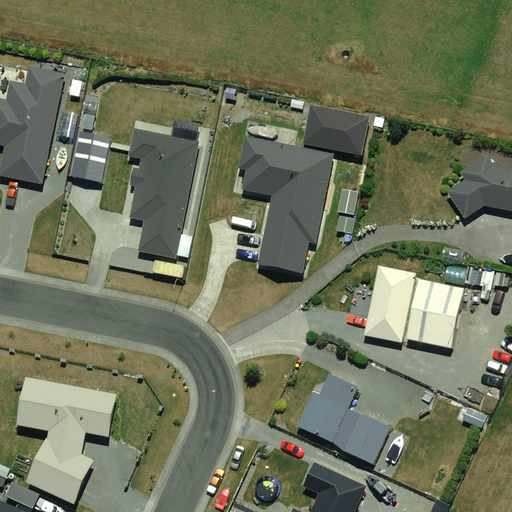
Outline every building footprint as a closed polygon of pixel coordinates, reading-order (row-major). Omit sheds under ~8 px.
[(0,143),(5,145),(0,171),(0,175),(42,183),(63,73),(28,67),(25,82),(11,79),(7,100),(0,98),(0,143)] [(362,155),(369,116),(310,105),(302,144),(362,155)] [(199,142),(134,129),(128,156),(140,159),(139,168),(133,167),(130,185),(136,186),(130,217),(145,220),(138,251),(176,258),(199,142)] [(110,137),(79,131),(71,175),(102,181),(110,137)] [(335,153),(246,135),(240,167),(247,168),(243,188),(272,194),(257,266),(304,275),(310,244),(317,246),(335,153)] [(511,211),(511,166),(493,163),(487,155),(460,172),(465,180),(447,191),(464,218),(484,206),(511,211)] [(358,220),(342,217),(339,235),(354,238),(358,220)] [(414,273),(377,265),(362,336),(404,344),(405,339),(451,349),(463,289),(413,278),(414,273)] [(313,391),(296,426),(372,462),(387,429),(346,409),(356,387),(328,374),(319,394),(313,391)] [(116,394),(26,378),(17,425),(48,431),(24,481),(73,504),(94,461),(82,455),(86,433),(108,437),(116,394)] [(291,511),(356,511),(368,486),(313,461),(302,486),(319,493),(310,511),(302,511),(293,508),(291,511)] [(26,511),(0,500),(0,511),(26,511)]
